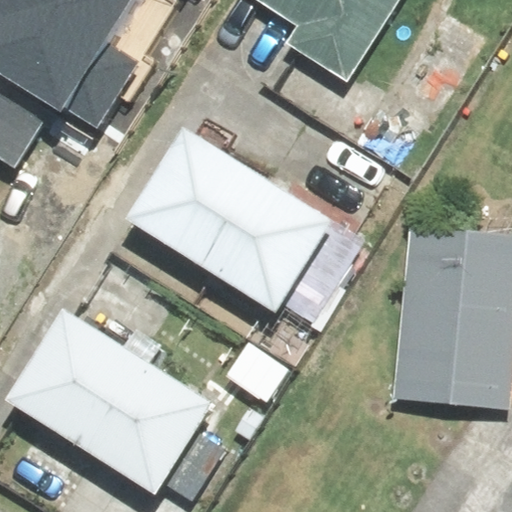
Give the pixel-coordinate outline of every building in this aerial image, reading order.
[(0,0),(0,77),(96,137),(144,59),(107,36),(129,0),(0,0)] [(287,50),(348,89),(405,0),(253,0),(300,29),(287,50)] [(511,20),(511,0),(458,0),(403,95),(453,124),(511,20)] [(48,127),(0,97),(0,167),(17,178),(48,127)] [(274,321),(332,228),(184,136),(126,228),(274,321)] [(511,238),(409,231),(397,405),(511,413),(511,238)] [(224,401),(72,308),(9,410),(161,503),(224,401)]
